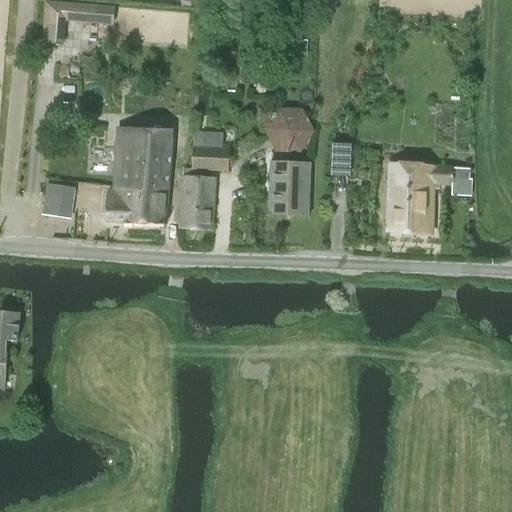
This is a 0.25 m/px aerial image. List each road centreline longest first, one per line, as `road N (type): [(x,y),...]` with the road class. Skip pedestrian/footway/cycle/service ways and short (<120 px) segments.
road 1 (unclassified): [(511,273),(0,246)]
road 2 (track): [(494,0),(489,149),(511,207)]
